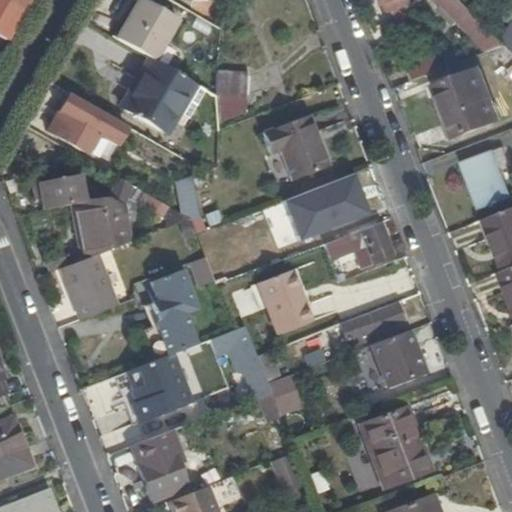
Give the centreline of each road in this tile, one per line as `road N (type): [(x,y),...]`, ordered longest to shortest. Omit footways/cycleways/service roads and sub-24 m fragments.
road 1 (residential): [(331,0),(511,469)]
road 2 (residential): [(99,511),(0,261)]
road 3 (tertiary): [(0,105),(62,0)]
